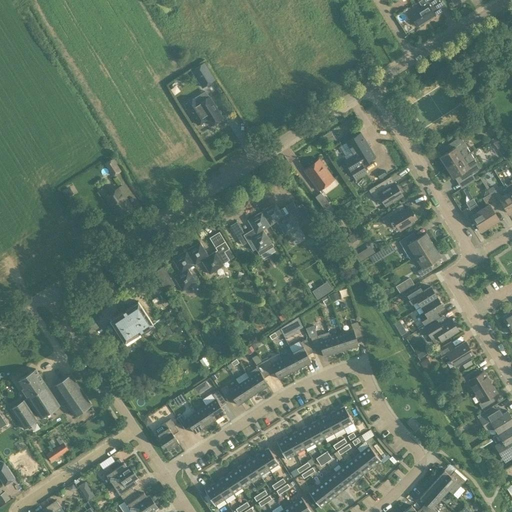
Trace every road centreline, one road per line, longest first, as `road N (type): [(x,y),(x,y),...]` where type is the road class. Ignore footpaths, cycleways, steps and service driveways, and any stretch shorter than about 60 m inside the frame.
road 1 (residential): [(369,511),(416,470),(419,457),(352,368),(294,390),(165,474)]
road 2 (residential): [(42,297),(371,85)]
road 3 (residential): [(474,257),(371,85)]
road 4 (residential): [(133,430),(42,297)]
road 5 (residential): [(17,511),(133,430)]
